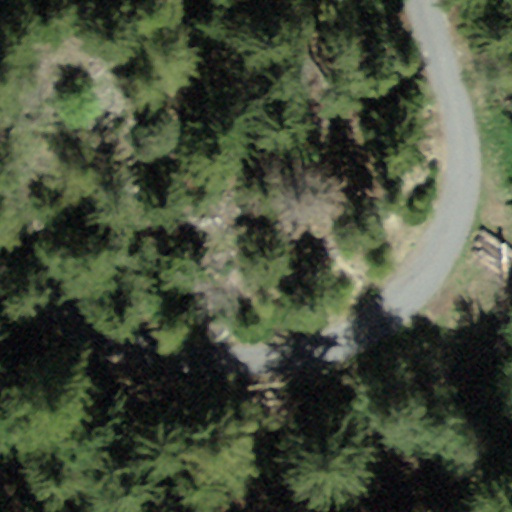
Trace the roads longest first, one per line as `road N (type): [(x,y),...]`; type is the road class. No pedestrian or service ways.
road 1 (track): [(270,358),(149,367),(0,301)]
road 2 (track): [(511,241),(419,312),(338,354),(270,358)]
